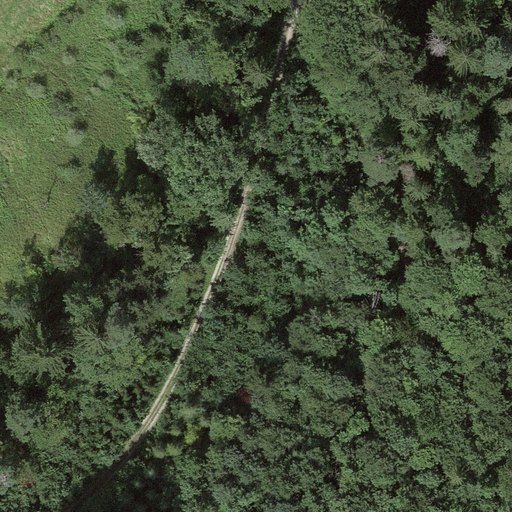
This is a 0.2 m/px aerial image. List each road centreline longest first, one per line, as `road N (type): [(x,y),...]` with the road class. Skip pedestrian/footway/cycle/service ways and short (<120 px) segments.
road 1 (track): [(297,0),(203,317),(147,426),(72,511)]
road 2 (track): [(511,415),(473,381),(426,300),(318,0)]
